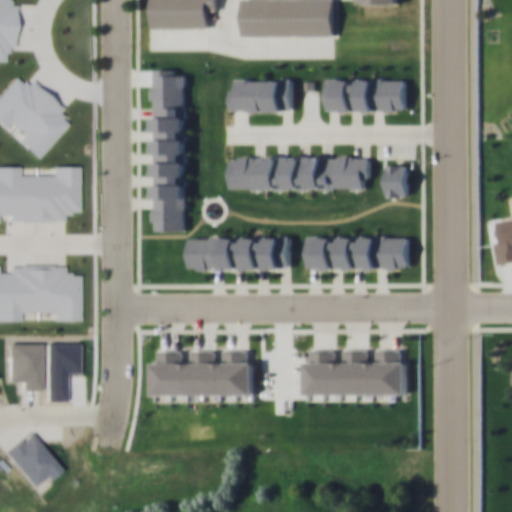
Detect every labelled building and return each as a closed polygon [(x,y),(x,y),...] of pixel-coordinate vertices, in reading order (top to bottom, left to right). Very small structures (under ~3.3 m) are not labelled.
[(151,0),(151,27),(207,27),(207,9),(217,9),(217,0),(151,0)] [(335,35),(335,0),(242,0),(242,35),(335,35)] [(153,229),(187,229),(187,67),(153,67),(153,229)] [(327,76),(327,110),(406,110),(406,76),(327,76)] [(293,111),(293,77),(238,77),(238,86),(230,86),(230,111),(293,111)] [(369,188),(369,154),(231,154),(231,187),(369,188)] [(409,196),(409,162),(386,162),(386,196),(409,196)] [(496,240),(499,262),(511,260),(511,215),(501,217),(504,239),(496,240)] [(410,268),(409,233),(308,234),(308,268),(410,268)] [(189,235),(189,268),(291,268),(291,235),(189,235)]
